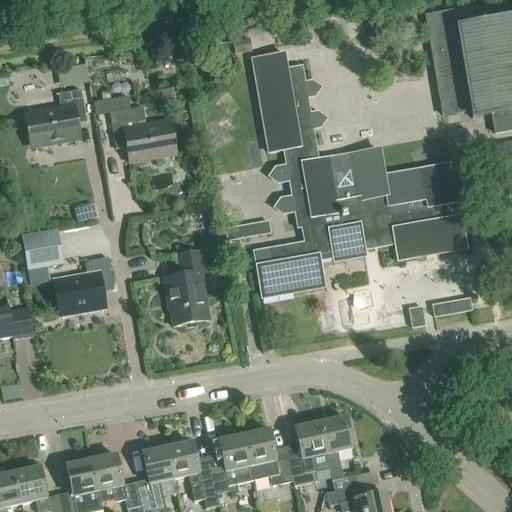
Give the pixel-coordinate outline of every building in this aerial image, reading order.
[(511,132),(511,20),(488,25),(485,7),(425,18),(442,115),(470,110),(472,122),(491,119),(494,136),(511,132)] [(464,206),(457,166),(456,164),(384,177),(380,154),(379,151),(317,162),(300,69),(285,72),(282,56),(251,62),(268,156),(285,152),(288,168),(284,168),(298,245),(267,250),(270,266),(254,269),(259,300),(323,289),(318,260),(332,258),(333,263),(363,258),(362,252),(393,247),(396,263),(466,251),(458,207),(464,206)] [(35,152),(84,144),(81,125),(85,124),(80,93),(57,97),(59,111),(29,116),(35,152)] [(166,124),(144,128),(141,110),(109,115),(114,144),(122,142),(127,168),(172,160),(166,124)] [(502,194),(511,192),(511,144),(494,147),(502,194)] [(200,275),(206,275),(202,253),(178,257),(181,278),(162,281),(166,304),(168,304),(172,329),(208,323),(200,275)] [(98,291),(111,289),(107,262),(66,268),(68,283),(56,285),(61,321),(102,314),(98,291)] [(438,317),(475,309),(473,298),(436,306),(438,317)] [(12,343),(32,340),(27,312),(9,315),(8,308),(0,309),(0,342),(11,341),(12,343)] [(411,331),(424,328),(420,310),(407,312),(411,331)] [(319,426),(329,471),(331,483),(342,481),(336,455),(351,452),(344,421),(319,426)] [(299,457),(287,460),(292,484),(293,489),(311,485),(316,484),(314,475),(329,471),(319,426),(294,432),(299,457)] [(269,489),(292,484),(287,460),(274,463),(268,433),(242,438),(252,483),(267,480),(269,489)] [(236,487),(252,483),(242,438),(218,444),(223,470),(210,473),(216,497),(229,494),(230,497),(237,496),(236,487)] [(218,508),(216,497),(210,473),(198,475),(192,445),(167,451),(174,482),(188,479),(194,504),(203,502),(205,511),(218,508)] [(134,486),(140,511),(160,511),(165,511),(159,485),(174,482),(167,451),(140,457),(146,483),(134,486)] [(99,506),(114,502),(115,505),(124,503),(125,511),(140,511),(134,486),(122,488),(115,457),(90,463),(99,506)] [(100,511),(99,506),(90,463),(65,468),(71,495),(58,498),(60,511),(100,511)] [(60,511),(58,498),(45,501),(39,470),(13,476),(20,507),(35,504),(36,511),(60,511)] [(6,511),(20,507),(13,476),(0,478),(0,511),(6,511)] [(332,484),(334,494),(333,494),(334,495),(351,491),(351,492),(357,491),(354,479),(332,484)] [(387,511),(384,496),(359,501),(357,491),(351,492),(351,491),(334,495),(333,494),(325,496),(328,509),(339,507),(340,511),(387,511)]
